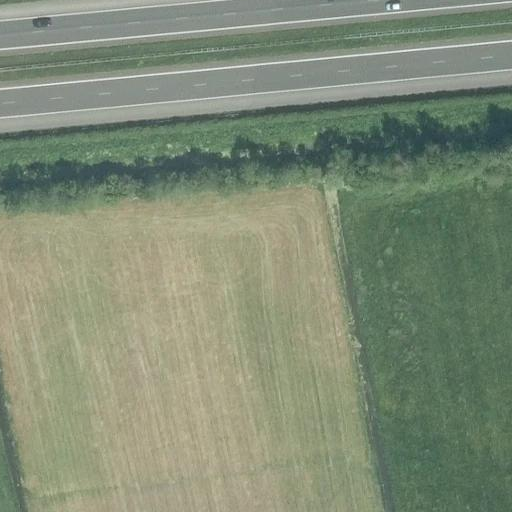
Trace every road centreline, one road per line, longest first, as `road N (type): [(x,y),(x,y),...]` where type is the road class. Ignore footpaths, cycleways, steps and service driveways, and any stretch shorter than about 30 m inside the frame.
road 1 (motorway): [(0,105),(511,57)]
road 2 (motorway): [(397,0),(0,36)]
